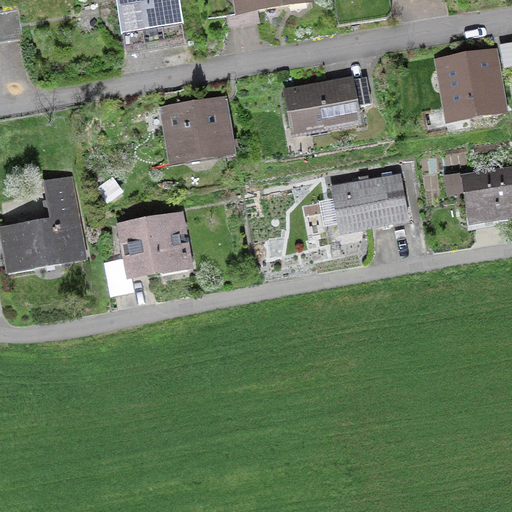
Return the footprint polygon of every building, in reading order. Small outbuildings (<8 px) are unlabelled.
[(177,0),(96,0),(97,4),(117,0),(122,31),(181,22),(177,0)] [(306,1),(306,0),(240,0),(242,10),(306,1)] [(333,0),(337,27),(386,19),(383,0),(333,0)] [(0,14),(0,43),(23,39),(18,11),(0,14)] [(511,37),(500,40),(505,70),(511,68),(511,37)] [(488,58),(446,65),(453,106),(467,103),(469,114),(497,109),(488,58)] [(326,86),(286,93),(293,128),(294,127),(294,129),(300,134),(327,129),(331,121),(357,116),(359,123),(363,122),(372,113),(371,105),(356,108),(352,90),(328,94),(326,86)] [(219,103),(168,112),(175,159),(227,151),(219,103)] [(511,172),(465,179),(472,222),(511,215),(511,172)] [(400,177),(332,189),(339,228),(366,223),(367,229),(408,222),(400,177)] [(83,253),(70,178),(43,183),(50,220),(0,229),(9,275),(34,270),(33,262),(83,253)] [(157,227),(122,233),(130,278),(160,273),(158,267),(181,263),(181,264),(189,262),(186,249),(185,249),(182,230),(183,230),(180,216),(156,221),(157,227)]
